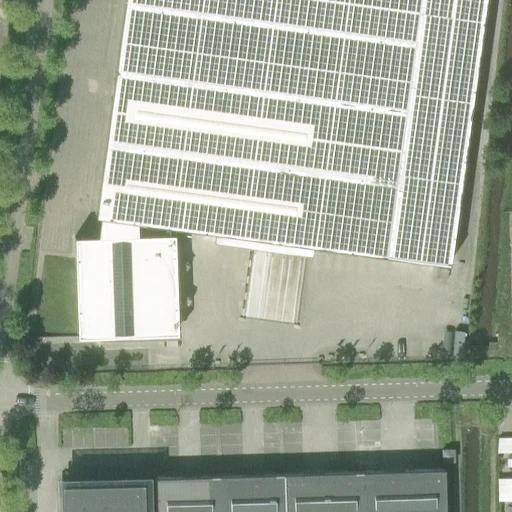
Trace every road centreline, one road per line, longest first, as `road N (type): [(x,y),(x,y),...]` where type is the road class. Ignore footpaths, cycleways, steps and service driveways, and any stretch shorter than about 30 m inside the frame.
road 1 (unclassified): [(0,403),(511,388)]
road 2 (unclassified): [(0,325),(42,0)]
